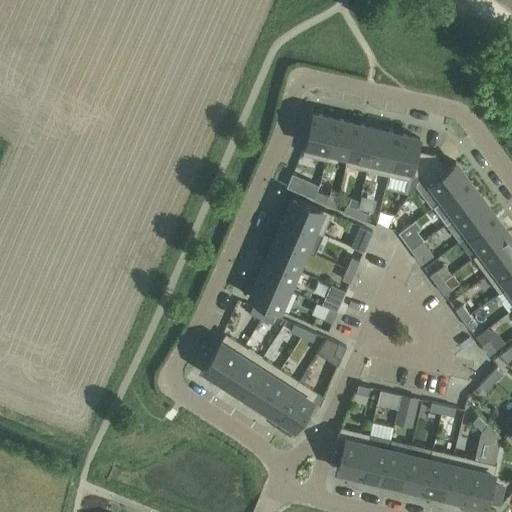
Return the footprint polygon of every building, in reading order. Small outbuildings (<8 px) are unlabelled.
[(328,150),(335,118),(312,113),(303,154),(325,160),(328,150)] [(347,154),(354,123),(335,118),(328,150),(347,154)] [(367,169),(376,128),(354,123),(347,154),(345,164),(367,169)] [(388,174),(397,133),(376,128),(367,169),(388,174)] [(397,133),(388,174),(409,180),(406,193),(409,194),(415,186),(420,176),(434,155),(433,154),(416,150),(419,139),(397,133)] [(434,155),(420,176),(429,181),(446,169),(436,155),(434,155)] [(429,181),(443,200),(469,180),(455,162),(446,169),(429,181)] [(305,179),(299,192),(313,199),(316,192),(319,185),(305,179)] [(443,200),(456,217),(482,197),(469,180),(443,200)] [(316,192),(313,199),(325,204),(328,197),(316,192)] [(293,196),(283,218),(313,231),(322,235),(332,213),(293,196)] [(351,197),(348,204),(357,208),(359,201),(352,197),(351,197)] [(456,217),(468,234),(495,215),(482,197),(456,217)] [(346,203),(343,211),(354,216),(357,208),(348,204),(346,203)] [(357,208),(354,216),(365,221),(369,213),(357,208)] [(495,215),(468,234),(480,250),(472,256),(473,257),(507,232),(495,215)] [(305,251),(313,231),(283,218),(275,238),(305,251)] [(398,232),(404,240),(417,231),(411,223),(398,232)] [(360,224),(350,246),(363,251),(368,240),(373,230),(360,224)] [(511,238),(507,232),(473,257),(486,275),(511,255),(511,238)] [(296,270),(305,251),(275,238),(266,257),(296,270)] [(423,241),(412,249),(422,263),(433,254),(423,241)] [(511,255),(486,275),(499,292),(511,281),(511,255)] [(354,271),(359,260),(351,256),(346,267),(354,271)] [(287,290),(296,270),(266,257),(258,277),(287,290)] [(349,282),(354,271),(346,267),(341,279),(349,282)] [(443,279),(436,270),(429,275),(436,284),(443,279)] [(279,310),(287,290),(258,277),(249,297),(279,310)] [(451,289),(443,279),(436,284),(444,294),(451,289)] [(511,281),(499,292),(499,293),(507,287),(511,292),(511,307),(511,308),(511,309),(511,308),(511,281)] [(337,311),(345,291),(331,285),(322,304),(329,307),(337,311)] [(469,314),(462,304),(455,309),(462,319),(469,314)] [(261,318),(264,310),(253,306),(249,313),(261,318)] [(332,322),(337,311),(329,307),(324,319),(332,322)] [(272,323),(275,315),(264,310),(261,318),(272,323)] [(476,324),(469,314),(462,319),(469,329),(476,324)] [(301,336),(304,328),(293,323),(290,331),(301,336)] [(316,333),(304,328),(301,336),(312,341),(316,333)] [(221,381),(244,345),(225,333),(202,368),(221,381)] [(481,345),(489,355),(495,350),(488,340),(481,345)] [(346,346),(338,343),(333,354),(341,358),(346,346)] [(239,392),(262,356),(244,345),(221,381),(239,392)] [(258,404),(281,368),(262,356),(239,392),(258,404)] [(496,367),(488,376),(494,381),(502,373),(496,367)] [(276,416),(299,380),(281,368),(258,404),(276,416)] [(494,381),(488,376),(479,385),(485,390),(494,381)] [(318,392),(299,380),(276,416),(295,428),(318,392)] [(357,384),(355,392),(368,395),(369,387),(357,384)] [(397,408),(401,394),(384,390),(381,404),(397,408)] [(441,412),(443,404),(431,401),(429,410),(441,412)] [(452,415),(454,407),(443,404),(441,412),(452,415)] [(478,415),(472,421),(481,430),(487,424),(478,415)] [(474,458),(464,500),(486,505),(487,501),(498,504),(501,491),(502,484),(492,481),(496,463),(495,463),(489,462),(496,432),(487,424),(481,430),(474,458)] [(341,427),(337,437),(339,438),(340,437),(345,438),(338,470),(360,475),(370,433),(341,427)] [(370,433),(360,475),(381,480),(390,438),(370,433)] [(390,438),(381,480),(401,485),(409,453),(411,443),(390,438)] [(409,453),(401,485),(422,490),(432,448),(411,443),(409,453)] [(432,448),(422,490),(443,495),(453,453),(432,448)] [(453,453),(443,495),(464,500),(474,458),(453,453)]
